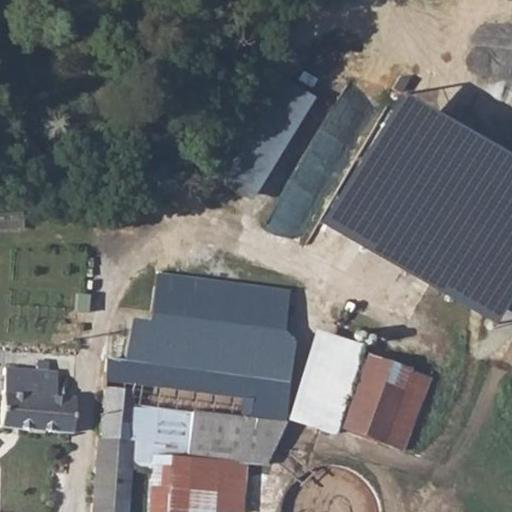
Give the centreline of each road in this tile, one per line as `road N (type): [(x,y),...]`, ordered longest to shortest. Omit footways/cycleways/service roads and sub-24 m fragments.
road 1 (track): [(70,511),(117,249),(192,226),(303,259),(421,330)]
road 2 (track): [(61,0),(82,47),(157,132),(187,180),(192,226)]
road 3 (track): [(187,180),(244,114),(317,0)]
road 4 (track): [(400,511),(405,482),(461,406),(475,348),(511,333)]
